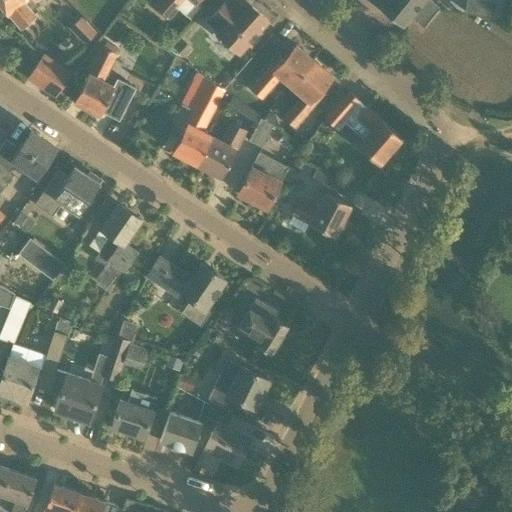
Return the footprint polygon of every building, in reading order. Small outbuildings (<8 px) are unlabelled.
[(0,0),(0,5),(8,15),(9,14),(21,28),(37,15),(32,9),(36,6),(31,0),(0,0)] [(193,0),(197,2),(198,0),(159,0),(155,5),(171,18),(179,8),(176,6),(180,0),(193,0)] [(226,0),(216,11),(207,22),(216,31),(215,33),(239,54),(248,45),(250,47),(262,34),(258,31),(267,20),(253,8),(252,7),(244,0),(243,0),(239,5),(233,0),(226,0)] [(402,27),(411,17),(423,27),(439,7),(430,0),(379,0),(382,2),(378,7),(402,27)] [(493,2),(485,0),(482,17),(490,19),(493,2)] [(81,16),(69,28),(85,44),(97,32),(81,16)] [(182,39),(174,48),(183,55),(190,46),(182,39)] [(88,73),(73,101),(99,115),(114,86),(102,80),(107,70),(112,60),(116,52),(118,49),(104,42),(103,46),(100,50),(97,56),(88,73)] [(280,77),(291,87),(313,61),(294,44),(282,58),(279,55),(250,89),(261,99),(280,77)] [(44,88),(59,65),(43,54),(27,78),(44,88)] [(294,128),(324,94),(321,91),(333,77),(313,61),(291,87),(302,96),(283,118),(294,128)] [(71,73),(59,65),(44,88),(55,96),(71,73)] [(181,104),(193,111),(172,152),(196,164),(212,135),(201,130),(223,89),(198,72),(181,104)] [(331,111),(324,118),(335,128),(342,120),(364,138),(357,146),(378,164),(395,144),(401,137),(391,128),(380,119),(366,107),(365,108),(358,102),(359,101),(349,93),(348,91),(341,100),(331,111)] [(224,110),(234,116),(243,102),(232,95),(224,110)] [(262,119),(273,124),(276,120),(275,115),(269,111),(265,116),(262,119)] [(261,147),(273,124),(262,119),(259,118),(248,141),(261,147)] [(222,141),(212,135),(196,164),(221,177),(246,129),(232,122),(222,141)] [(55,149),(30,131),(18,148),(5,139),(0,146),(0,164),(5,168),(10,159),(35,177),(55,149)] [(310,146),(310,159),(322,159),(322,146),(310,146)] [(246,176),(237,193),(265,207),(266,207),(267,205),(266,205),(284,170),(286,166),(269,157),(258,152),(246,176)] [(295,157),(289,169),(296,172),(301,160),(295,157)] [(0,186),(11,174),(5,168),(0,164),(0,186)] [(87,175),(82,171),(74,166),(72,169),(67,176),(57,169),(34,203),(52,215),(61,202),(77,213),(100,179),(89,172),(87,175)] [(339,182),(316,169),(312,177),(335,190),(339,182)] [(309,222),(309,223),(333,236),(350,204),(325,190),(316,209),(299,200),(292,216),(293,214),(309,222)] [(103,266),(99,272),(95,279),(109,289),(121,271),(122,272),(135,253),(124,244),(141,219),(117,203),(100,229),(110,236),(93,260),(103,266)] [(23,214),(16,224),(24,230),(31,220),(23,214)] [(65,264),(29,237),(17,253),(53,280),(65,264)] [(346,260),(341,269),(353,276),(358,267),(346,260)] [(205,308),(224,280),(221,278),(222,276),(214,271),(213,272),(200,264),(190,278),(168,263),(155,281),(168,290),(171,286),(190,300),(181,313),(200,326),(210,311),(205,308)] [(14,292),(0,285),(0,304),(9,308),(14,292)] [(15,296),(0,330),(0,337),(13,343),(28,310),(30,311),(33,304),(15,296)] [(53,296),(47,308),(57,313),(63,301),(53,296)] [(249,308),(238,326),(247,331),(244,335),(257,342),(256,344),(270,353),(278,340),(287,325),(273,316),(256,306),(253,311),(249,308)] [(13,343),(8,357),(0,380),(0,391),(26,400),(31,383),(35,384),(34,386),(49,391),(56,369),(68,335),(73,321),(59,317),(54,330),(46,354),(13,343)] [(117,337),(128,341),(133,343),(139,325),(123,320),(117,337)] [(212,330),(208,334),(208,340),(212,343),(218,343),(222,339),(222,334),(218,330),(212,330)] [(115,379),(128,341),(117,337),(114,337),(102,375),(115,379)] [(196,351),(195,351),(192,355),(189,358),(191,362),(195,363),(198,359),(197,359),(198,357),(200,355),(202,352),(202,349),(198,348),(196,351)] [(164,365),(180,370),(183,359),(168,354),(164,365)] [(220,373),(206,399),(228,411),(234,399),(253,408),(268,380),(240,366),(240,367),(226,360),(220,373)] [(100,384),(56,369),(49,391),(59,394),(54,409),(88,421),(100,384)] [(192,392),(196,378),(182,373),(178,388),(192,392)] [(127,402),(120,400),(111,426),(143,437),(156,398),(131,390),(127,402)] [(201,422),(169,411),(159,440),(191,451),(194,443),(204,446),(214,426),(201,422)] [(204,446),(203,447),(205,448),(206,447),(216,452),(219,453),(218,454),(236,464),(245,446),(249,438),(217,421),(216,422),(214,426),(204,446)] [(10,469),(0,465),(0,493),(1,494),(10,469)] [(10,469),(1,494),(15,499),(10,511),(23,511),(35,478),(10,469)] [(52,483),(44,509),(54,511),(71,511),(78,492),(52,483)] [(71,511),(114,511),(117,505),(91,496),(78,492),(71,511)]
